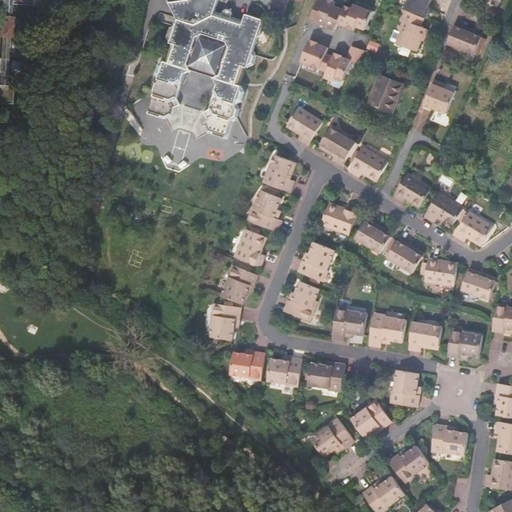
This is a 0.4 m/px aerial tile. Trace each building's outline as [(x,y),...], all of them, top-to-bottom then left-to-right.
[(12,5),(33,6),(33,0),(0,0),(0,4),(5,4),(4,17),(2,17),(1,20),(1,36),(2,36),(10,37),(11,37),(13,27),(14,20),(14,17),(12,17),(12,5)] [(175,44),(174,45),(190,49),(212,55),(226,10),(225,11),(225,12),(217,10),(220,0),(176,0),(177,2),(177,3),(171,0),(171,1),(180,18),(178,23),(172,27),(169,36),(172,43),(175,44)] [(326,0),(326,3),(318,0),(311,20),(337,30),(340,24),(350,28),(351,24),(358,27),(367,30),(374,12),(355,5),(353,10),(346,7),(345,10),(335,6),(337,3),(329,0),(326,0)] [(408,0),(405,9),(427,17),(430,8),(428,7),(430,0),(408,0)] [(226,10),(212,55),(227,60),(245,65),(251,66),(257,64),(259,54),(256,48),(260,36),(266,33),(270,20),(248,13),(246,19),(234,15),(234,14),(234,13),(234,12),(234,11),(233,10),(232,10),(232,9),(231,9),(230,9),(229,8),(229,9),(228,9),(227,9),(226,10)] [(403,10),(400,16),(403,17),(397,31),(398,31),(401,32),(397,43),(418,51),(421,43),(418,42),(419,39),(423,41),(428,29),(419,26),(422,17),(403,10)] [(162,11),(160,20),(175,24),(178,16),(162,11)] [(468,28),(456,23),(448,44),(476,55),(483,37),(466,31),(468,28)] [(466,31),(483,37),(484,34),(468,28),(466,31)] [(1,58),(9,59),(10,37),(2,36),(1,58)] [(319,48),(309,45),(304,63),(330,71),(328,77),(336,80),(337,76),(345,79),(352,59),(361,62),(368,48),(354,43),(350,56),(346,55),(344,58),(335,55),(336,55),(328,52),(330,47),(320,44),(319,48)] [(190,49),(174,45),(169,61),(166,60),(160,64),(158,73),(160,79),(155,81),(152,90),(155,96),(150,113),(159,116),(190,49)] [(190,49),(159,116),(168,119),(169,118),(174,115),(177,108),(182,104),(179,98),(187,73),(193,70),(194,71),(195,70),(217,77),(216,77),(218,78),(218,79),(227,60),(212,55),(190,49)] [(9,59),(1,58),(0,57),(0,103),(7,104),(8,101),(9,100),(11,100),(12,86),(7,86),(8,67),(11,67),(11,64),(9,64),(9,59)] [(11,59),(11,64),(11,67),(10,72),(21,73),(24,60),(11,59)] [(227,60),(218,79),(220,83),(213,108),(207,112),(210,118),(207,126),(210,131),(210,132),(212,132),(245,65),(227,60)] [(251,66),(245,65),(212,132),(228,137),(234,120),(240,117),(243,109),(240,103),(245,100),(248,91),(245,85),(242,84),(248,66),(250,67),(251,66)] [(397,98),(403,83),(381,74),(369,103),(393,112),(399,99),(397,98)] [(434,83),(424,108),(432,112),(434,108),(448,114),(458,91),(446,87),(446,88),(434,83)] [(300,139),(310,146),(324,122),(300,107),(290,123),(304,132),(302,136),(300,139)] [(290,123),(287,127),(297,133),(302,136),(304,132),(290,123)] [(333,161),(344,167),(358,143),(332,128),(322,144),(338,153),(336,157),(333,161)] [(321,148),(336,157),(338,153),(322,144),(321,148)] [(361,177),(363,173),(366,169),(381,178),(390,162),(364,147),(362,152),(358,150),(352,161),(355,163),(351,171),(361,177)] [(277,154),(266,182),(292,192),(297,180),(292,178),(289,177),(295,161),(277,154)] [(289,177),(292,178),(298,162),(295,161),(289,177)] [(366,169),(363,173),(379,182),(381,178),(366,169)] [(423,205),(433,189),(409,173),(405,180),(401,178),(397,185),(401,187),(394,197),(404,204),(407,200),(409,196),(423,205)] [(254,221),(280,232),(285,220),(279,218),(275,216),(278,208),(280,209),(284,198),(263,190),(256,210),(258,211),(254,221)] [(455,225),(465,209),(440,193),(426,217),(436,223),(439,219),(441,216),(447,220),(455,225)] [(407,200),(421,208),(423,205),(409,196),(407,200)] [(333,202),(331,205),(348,211),(349,208),(333,202)] [(353,233),(361,212),(349,208),(348,211),(331,205),(325,223),(353,233)] [(511,215),(507,212),(502,220),(508,223),(511,215)] [(470,236),(485,244),(495,227),(470,213),(456,237),(466,243),(469,239),(470,236)] [(358,237),(384,252),(394,236),(379,227),(381,224),(370,217),(358,237)] [(394,236),(396,233),(381,224),(379,227),(394,236)] [(248,229),(237,257),(263,267),(267,255),(263,253),(260,252),(266,236),(248,229)] [(260,252),(263,253),(269,237),(266,236),(260,252)] [(469,239),(483,247),(485,244),(470,236),(469,239)] [(390,256),(416,271),(426,256),(411,247),(413,244),(402,237),(390,256)] [(337,249),(317,240),(313,252),(314,253),(311,261),(306,259),(301,270),(323,279),(327,268),(329,269),(337,249)] [(426,256),(428,253),(413,244),(411,247),(426,256)] [(428,279),(458,284),(461,265),(443,263),(444,259),(432,257),(428,279)] [(232,277),(225,296),(245,304),(250,293),(249,292),(251,285),(256,287),(261,275),(238,266),(234,277),(232,277)] [(484,271),(472,267),(465,288),(493,298),(499,280),(483,275),(484,271)] [(500,277),(484,271),(483,275),(499,280),(500,277)] [(322,288),(303,280),(298,292),(299,292),(296,300),(291,298),(287,310),(312,320),(317,308),(314,307),(318,299),(322,288)] [(217,303),(215,315),(217,315),(216,324),(214,337),(235,340),(237,327),(236,327),(237,318),(242,319),(244,307),(217,303)] [(497,320),(495,330),(507,331),(508,327),(511,327),(511,306),(510,308),(499,306),(497,320)] [(339,309),(334,337),(346,339),(347,335),(348,330),(355,331),(355,332),(367,334),(370,312),(351,308),(350,311),(339,309)] [(371,344),(384,346),(384,341),(385,336),(393,338),(393,339),(406,341),(410,319),(388,315),(387,318),(376,316),(371,344)] [(411,348),(424,350),(424,345),(425,342),(442,345),(445,326),(416,321),(411,348)] [(454,332),(451,355),(462,357),(463,352),(471,353),(471,354),(483,356),(487,335),(466,331),(466,333),(454,332)] [(266,374),(270,351),(257,349),(256,354),(249,353),(249,352),(238,350),(234,371),(254,374),(254,372),(266,374)] [(303,379),(307,355),(295,353),(294,358),(286,357),(287,356),(275,355),(272,376),(291,379),(291,377),(303,379)] [(346,385),(347,375),(349,362),(337,360),(336,365),(328,364),(329,362),(315,360),(312,382),(334,385),(334,384),(346,385)] [(425,372),(403,368),(399,390),(401,390),(398,401),(422,405),(424,393),(419,393),(421,385),(422,385),(425,372)] [(511,384),(500,382),(498,394),(503,395),(501,403),(500,414),(511,416),(511,384)] [(371,404),(371,405),(372,407),(382,400),(380,398),(371,404)] [(371,405),(354,416),(367,434),(377,428),(376,427),(382,422),(385,426),(395,419),(382,400),(372,407),(371,405)] [(358,438),(344,418),(334,425),(333,423),(315,436),(328,454),(339,447),(338,445),(345,441),(347,445),(358,438)] [(511,422),(499,421),(497,432),(502,433),(506,434),(503,451),(511,452),(511,422)] [(376,427),(377,428),(378,431),(385,426),(382,422),(376,427)] [(439,423),(435,446),(447,448),(447,450),(468,454),(472,431),(458,429),(458,431),(450,430),(451,425),(439,423)] [(433,462),(421,444),(412,450),(412,451),(406,456),(403,452),(394,459),(407,478),(417,472),(417,473),(433,462)] [(412,451),(412,450),(410,448),(403,452),(406,456),(412,451)] [(490,474),(488,486),(511,489),(511,460),(501,459),(498,475),(495,475),(490,474)] [(418,474),(417,473),(417,472),(407,478),(409,481),(418,474)] [(408,492),(396,474),(385,482),(386,483),(379,488),(375,482),(366,489),(381,510),(390,504),(391,505),(408,492)] [(386,483),(385,482),(382,478),(375,482),(379,488),(386,483)] [(511,511),(511,499),(490,511),(511,511)] [(422,510),(420,511),(438,511),(439,510),(430,502),(422,510)]
